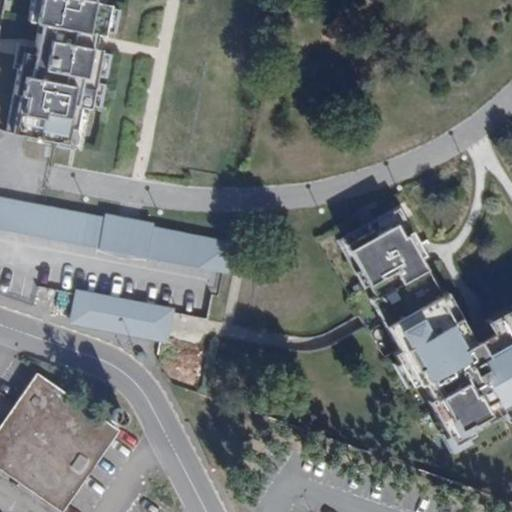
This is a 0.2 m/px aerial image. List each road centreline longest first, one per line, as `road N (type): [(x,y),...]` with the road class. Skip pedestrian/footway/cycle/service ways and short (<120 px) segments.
road 1 (residential): [(511,104),(401,175),(306,200),(182,201),(0,166)]
road 2 (residential): [(205,511),(142,391),(125,375),(0,324)]
